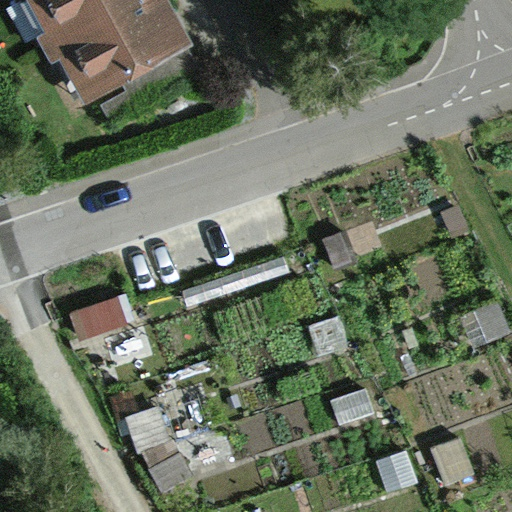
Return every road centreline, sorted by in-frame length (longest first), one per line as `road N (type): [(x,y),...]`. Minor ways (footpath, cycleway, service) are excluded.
road 1 (residential): [(0,232),(492,80)]
road 2 (track): [(136,511),(11,284),(0,277)]
road 3 (track): [(511,255),(429,102)]
